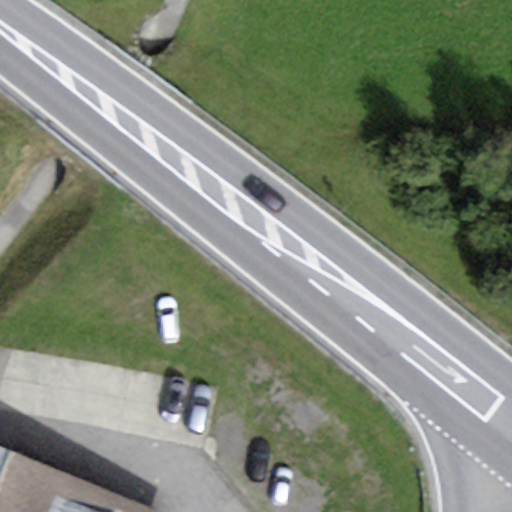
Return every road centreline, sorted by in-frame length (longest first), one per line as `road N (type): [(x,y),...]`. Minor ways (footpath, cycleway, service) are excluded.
road 1 (primary): [(0,23),(111,102),(511,425)]
road 2 (track): [(176,0),(0,242)]
